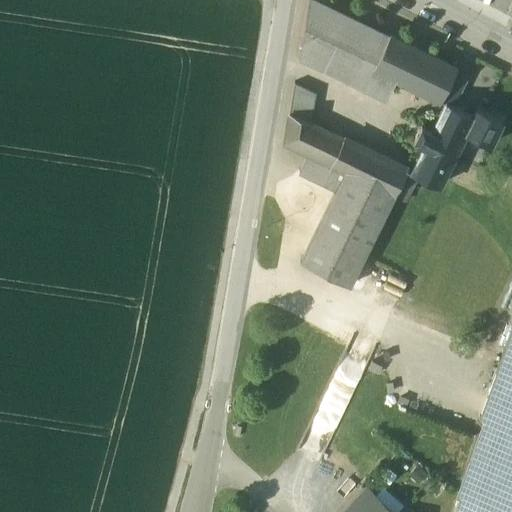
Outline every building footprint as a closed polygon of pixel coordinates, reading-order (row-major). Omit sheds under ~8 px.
[(389,35),(316,0),(307,0),(298,57),(386,101),(397,79),(373,68),(389,35)] [(456,67),(389,35),(373,68),(397,79),(440,100),(454,73),(456,67)] [(465,78),(454,73),(440,100),(445,102),(446,101),(453,105),(465,78)] [(315,92),(294,83),(289,112),(310,123),(315,92)] [(453,105),(446,101),(445,102),(432,129),(421,124),(414,139),(425,144),(411,171),(438,186),(465,133),(473,115),(473,114),(453,105)] [(501,120),(476,107),(473,114),(473,115),(465,133),(489,145),(501,120)] [(310,123),(289,112),(284,142),(308,154),(317,156),(329,132),(310,123)] [(329,132),(317,156),(327,166),(329,164),(328,163),(341,137),(329,132)] [(407,169),(341,137),(328,163),(329,164),(344,171),(394,195),(404,175),(407,169)] [(327,166),(317,156),(308,154),(299,172),(336,189),(344,171),(329,164),(327,166)] [(394,195),(344,171),(336,189),(300,262),(350,286),(394,196),(394,195)] [(415,180),(404,175),(394,195),(394,196),(405,200),(415,180)] [(511,325),(479,418),(483,419),(511,429),(511,325)] [(309,433),(322,438),(342,394),(329,388),(309,433)] [(511,511),(511,429),(483,419),(456,497),(458,498),(452,511),(511,511)] [(364,487),(341,511),(359,511),(374,496),(364,487)] [(359,511),(392,511),(375,496),(374,496),(359,511)]
